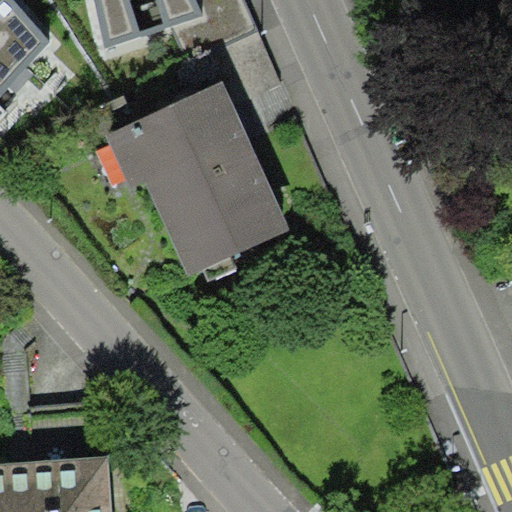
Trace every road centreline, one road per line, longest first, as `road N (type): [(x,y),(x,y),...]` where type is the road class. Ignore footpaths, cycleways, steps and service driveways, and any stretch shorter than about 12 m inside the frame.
road 1 (tertiary): [(511,468),(305,0)]
road 2 (residential): [(263,511),(0,220)]
